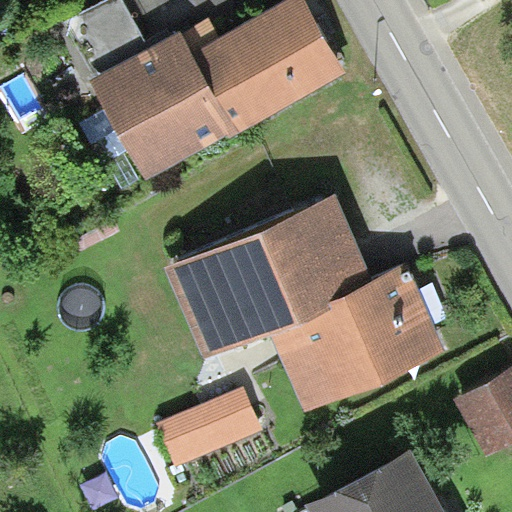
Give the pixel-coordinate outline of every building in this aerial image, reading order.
[(92,65),(148,35),(129,0),(93,0),(65,15),(92,65)] [(261,0),(196,37),(183,14),(148,35),(92,65),(148,167),(228,122),(230,125),(348,58),(315,0),(261,0)] [(336,195),(165,267),(204,357),(269,328),(333,303),(330,296),(372,279),(336,195)] [(446,358),(408,265),(372,279),(330,296),(333,303),(269,328),(304,415),(446,358)] [(511,367),(456,400),(487,454),(511,439),(511,367)] [(247,384),(160,420),(179,465),(266,428),(247,384)] [(450,511),(416,449),(310,506),(312,511),(450,511)]
